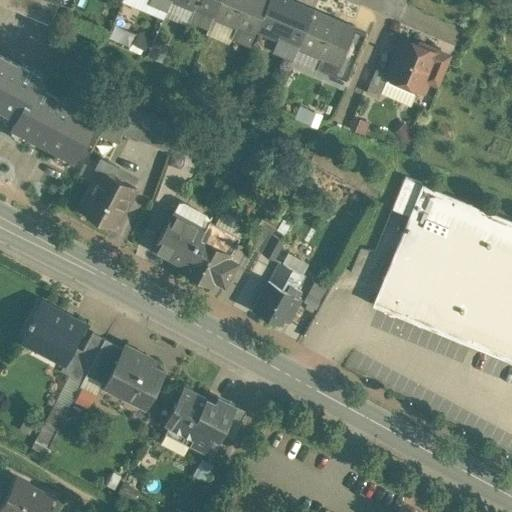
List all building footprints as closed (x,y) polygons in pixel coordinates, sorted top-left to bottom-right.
[(149,0),(149,1),(167,9),(170,0),(149,0)] [(219,0),(177,0),(195,7),(190,18),(209,26),(213,15),(219,0)] [(268,0),(219,0),(213,15),(236,25),(232,36),(250,43),(257,28),(268,0)] [(314,9),(292,0),(268,0),(257,28),(280,38),(275,49),(293,57),(298,46),(314,9)] [(355,26),(314,9),(298,46),(321,55),(317,67),(335,74),(355,26)] [(355,26),(335,74),(346,79),(367,31),(355,26)] [(403,36),(388,72),(400,77),(403,85),(418,92),(424,80),(436,50),(403,36)] [(436,50),(424,80),(438,86),(451,56),(436,50)] [(95,116),(36,85),(40,76),(0,54),(0,106),(18,116),(13,125),(73,157),(95,116)] [(132,106),(117,100),(100,133),(118,140),(122,131),(124,132),(128,123),(126,122),(132,106)] [(296,116),(319,123),(323,110),(300,103),(296,116)] [(181,125),(132,106),(126,122),(128,123),(124,132),(172,150),(181,125)] [(251,141),(198,130),(181,125),(172,150),(212,164),(217,149),(243,158),(251,141)] [(98,162),(88,156),(79,172),(93,180),(100,167),(97,165),(98,162)] [(116,166),(101,157),(98,162),(97,165),(100,167),(112,173),(116,166)] [(112,173),(100,167),(93,180),(79,207),(115,227),(136,187),(112,173)] [(422,181),(406,174),(393,206),(409,213),(422,181)] [(511,217),(422,181),(409,213),(393,250),(394,251),(401,253),(379,305),(413,319),(511,359),(511,217)] [(205,227),(173,210),(152,247),(184,264),(205,227)] [(262,217),(246,243),(261,251),(276,225),(262,217)] [(240,235),(209,219),(205,227),(184,264),(182,268),(212,284),(216,278),(225,283),(236,262),(228,257),(240,235)] [(272,233),(262,252),(274,259),(284,240),(272,233)] [(394,251),(372,302),(379,305),(401,253),(394,251)] [(282,261),(271,280),(298,295),(301,291),(295,287),(302,273),(282,261)] [(271,280),(268,279),(253,307),(281,322),(288,310),(293,312),(301,297),(298,295),(271,280)] [(85,323),(41,300),(32,318),(30,317),(28,321),(30,322),(21,338),(23,339),(23,338),(65,359),(64,360),(65,361),(85,323)] [(105,337),(93,331),(83,349),(95,356),(105,337)] [(95,356),(86,373),(105,383),(123,347),(105,337),(95,356)] [(123,347),(105,383),(146,404),(163,370),(148,362),(150,357),(125,344),(123,347)] [(95,356),(83,349),(70,375),(82,381),(86,373),(95,356)] [(207,397),(184,385),(165,422),(193,436),(189,442),(205,450),(216,428),(222,431),(236,404),(235,404),(218,396),(215,402),(207,397)] [(236,404),(222,431),(231,436),(231,437),(233,438),(247,410),(245,409),(236,404)] [(44,511),(52,496),(16,477),(0,507),(0,511),(1,511),(44,511)] [(263,511),(271,498),(238,480),(227,501),(246,511),(263,511)]
